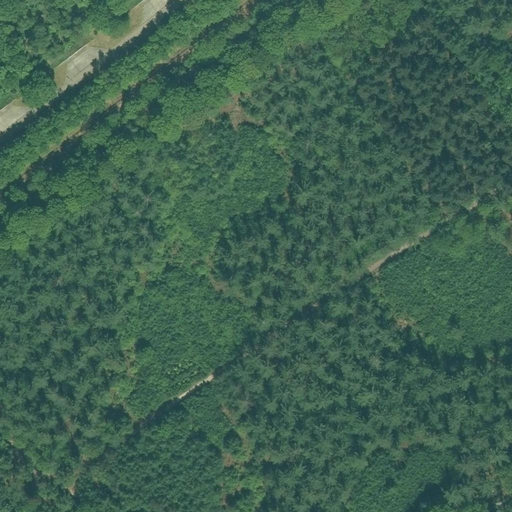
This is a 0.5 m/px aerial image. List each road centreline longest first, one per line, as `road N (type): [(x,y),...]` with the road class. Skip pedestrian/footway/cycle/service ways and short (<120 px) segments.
road 1 (track): [(74,485),(278,326),(511,168)]
road 2 (track): [(0,223),(289,0)]
